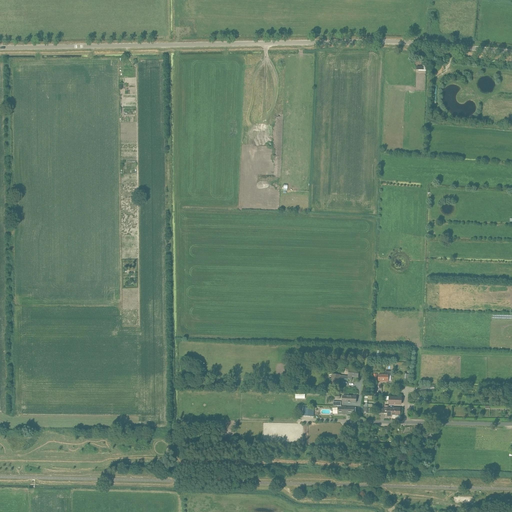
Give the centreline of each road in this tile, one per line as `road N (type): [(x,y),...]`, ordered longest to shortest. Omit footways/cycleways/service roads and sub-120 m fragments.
road 1 (unclassified): [(511,52),(380,41),(0,47)]
road 2 (track): [(171,457),(0,456)]
road 3 (track): [(387,511),(413,501),(511,511)]
